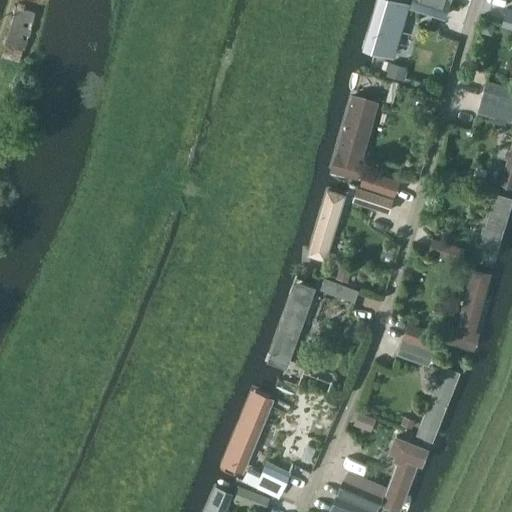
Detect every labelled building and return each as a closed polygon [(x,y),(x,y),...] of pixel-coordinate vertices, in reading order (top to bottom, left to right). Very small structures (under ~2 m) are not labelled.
[(394,0),(383,0),(370,52),(396,61),(410,6),(394,0)] [(451,1),(449,0),(411,0),(410,6),(446,18),(451,1)] [(2,43),(23,49),(34,11),(13,5),(2,43)] [(511,7),(505,5),(500,21),(511,24),(511,7)] [(511,93),(486,86),(483,96),(511,104),(511,93)] [(360,91),(333,174),(355,181),(381,98),(360,91)] [(480,106),(511,115),(511,104),(483,96),(480,106)] [(368,171),(363,185),(396,195),(400,182),(368,171)] [(395,197),(362,187),(358,186),(354,201),(390,212),(395,197)] [(331,191),(311,261),(331,267),(351,197),(331,191)] [(484,249),(503,254),(511,221),(511,197),(499,194),(484,249)] [(433,235),(428,250),(461,260),(466,246),(433,235)] [(493,276),(477,271),(455,346),(471,351),(493,276)] [(358,291),(325,278),(321,289),(354,301),(358,291)] [(301,284),(270,364),(287,370),(318,290),(301,284)] [(436,348),(441,333),(409,322),(404,337),(436,348)] [(399,352),(430,363),(436,348),(404,337),(399,352)] [(448,367),(421,437),(439,444),(466,372),(448,367)] [(256,401),(229,464),(246,472),(273,408),(256,401)] [(359,409),(354,423),(372,430),(377,416),(359,409)] [(406,511),(430,449),(410,441),(386,507),(401,511),(406,511)] [(262,476),(257,488),(279,498),(285,486),(262,476)] [(346,477),(338,494),(377,511),(385,494),(346,477)] [(240,484),(235,497),(266,509),(271,496),(240,484)] [(216,488),(206,511),(221,511),(230,493),(216,488)] [(329,511),(376,511),(377,511),(338,494),(329,511)]
